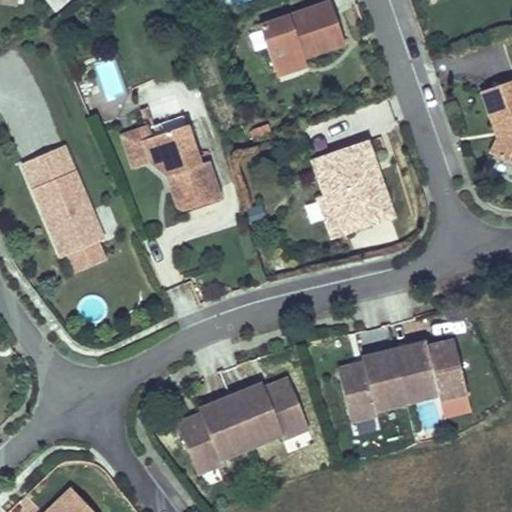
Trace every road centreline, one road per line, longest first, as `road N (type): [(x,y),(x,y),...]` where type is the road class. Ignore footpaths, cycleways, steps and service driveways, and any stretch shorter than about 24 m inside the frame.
road 1 (residential): [(80,404),(235,322),(466,259)]
road 2 (residential): [(375,0),(466,259)]
road 3 (residential): [(160,511),(80,404)]
road 4 (residential): [(80,404),(0,300)]
